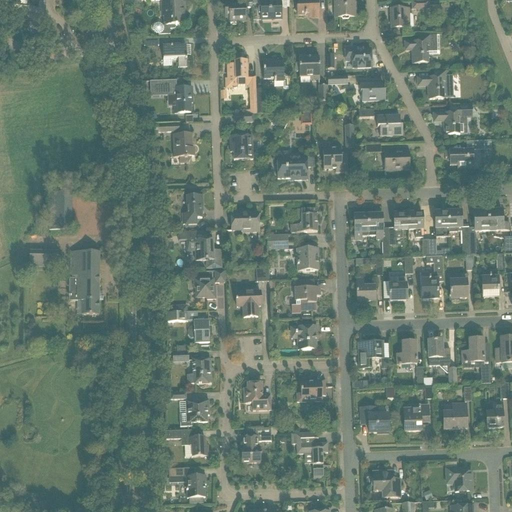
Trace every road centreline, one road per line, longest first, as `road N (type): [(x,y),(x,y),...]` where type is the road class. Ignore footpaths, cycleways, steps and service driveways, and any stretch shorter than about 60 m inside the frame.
road 1 (secondary): [(145,511),(151,261),(142,153),(117,47)]
road 2 (secondary): [(99,49),(128,191),(125,511)]
road 3 (residential): [(349,493),(224,494),(230,372)]
road 4 (residential): [(430,194),(429,142),(373,36)]
road 5 (residential): [(343,327),(511,322)]
road 6 (residential): [(213,43),(373,36)]
road 7 (residential): [(217,199),(213,43)]
road 8 (residential): [(348,459),(491,454)]
road 9 (residential): [(343,327),(338,196)]
road 10 (residential): [(338,196),(217,199)]
